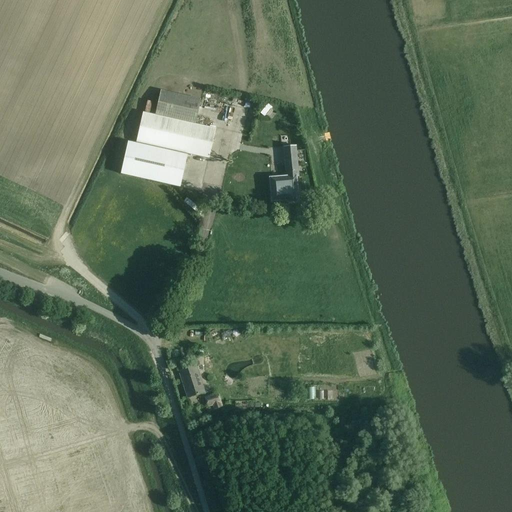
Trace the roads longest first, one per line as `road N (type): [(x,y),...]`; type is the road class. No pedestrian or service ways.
road 1 (track): [(168,0),(59,234),(77,266),(140,320),(146,336)]
road 2 (unclassified): [(206,511),(152,341),(0,270)]
